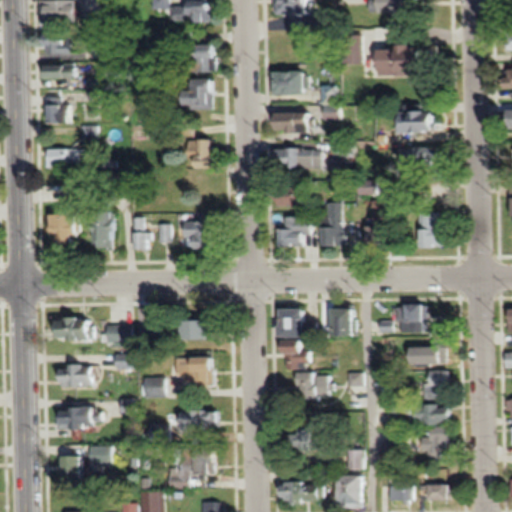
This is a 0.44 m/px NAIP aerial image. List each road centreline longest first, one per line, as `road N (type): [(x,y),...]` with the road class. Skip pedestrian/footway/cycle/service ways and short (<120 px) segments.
road 1 (residential): [(261,511),(246,0)]
road 2 (secondary): [(28,511),(14,0)]
road 3 (residential): [(487,511),(475,0)]
road 4 (residential): [(511,283),(0,292)]
